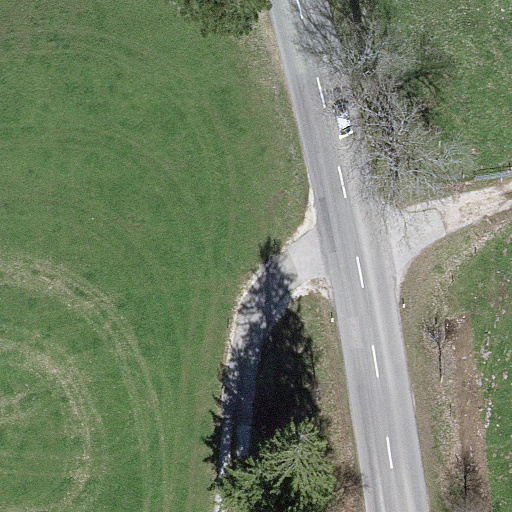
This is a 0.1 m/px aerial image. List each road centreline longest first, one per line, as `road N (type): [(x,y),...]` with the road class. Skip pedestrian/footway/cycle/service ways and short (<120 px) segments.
road 1 (tertiary): [(295,0),(354,241),(397,511)]
road 2 (track): [(229,511),(248,330),(279,276),(299,259),(354,241)]
road 3 (track): [(511,198),(354,241)]
